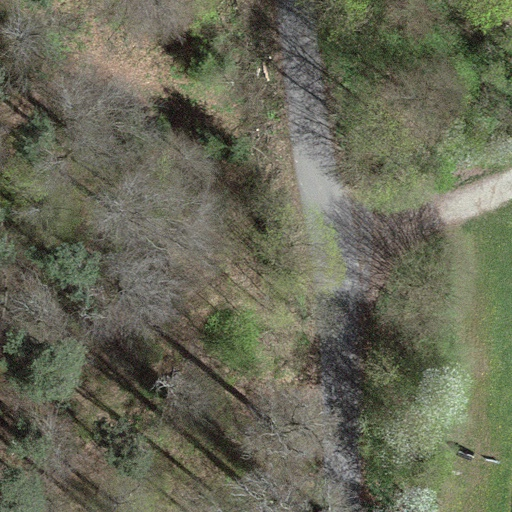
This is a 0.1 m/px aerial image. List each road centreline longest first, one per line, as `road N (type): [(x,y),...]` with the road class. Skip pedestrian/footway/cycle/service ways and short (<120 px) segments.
road 1 (tertiary): [(333,511),(340,359),(293,0)]
road 2 (track): [(329,261),(511,172)]
